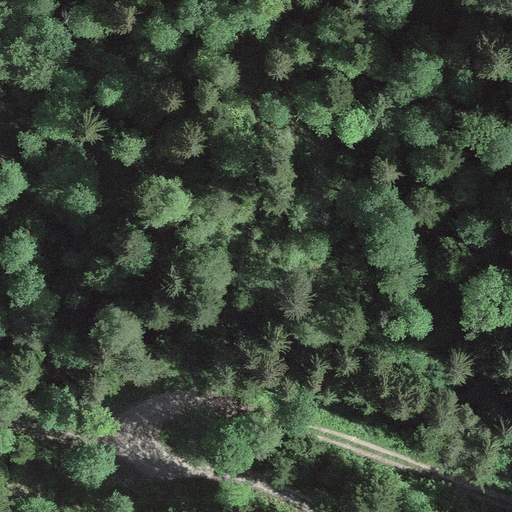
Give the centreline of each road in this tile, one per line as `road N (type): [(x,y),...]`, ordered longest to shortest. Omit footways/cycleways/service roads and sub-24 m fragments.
road 1 (track): [(511,501),(381,449),(211,402),(164,403),(91,440)]
road 2 (track): [(333,511),(265,479),(0,416)]
